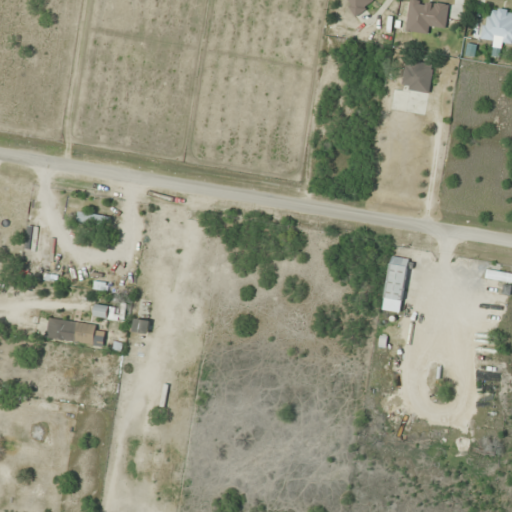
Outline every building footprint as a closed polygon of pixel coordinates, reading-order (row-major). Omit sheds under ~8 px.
[(350,0),(347,8),(365,15),(370,0),(350,0)] [(410,0),(406,30),(433,34),(435,24),(446,25),(449,3),(422,0),(410,0)] [(485,15),(481,37),(511,42),(511,10),(494,7),(493,16),(485,15)] [(401,88),(429,93),(434,63),(406,59),(401,88)] [(111,224),(112,215),(78,212),(77,222),(111,224)] [(401,313),(411,259),(392,255),(383,309),(401,313)] [(511,270),(487,270),(487,279),(511,279),(511,270)] [(95,316),(108,317),(109,305),(96,304),(95,316)] [(103,346),(106,325),(49,317),(46,338),(103,346)] [(148,334),(151,321),(136,317),(133,331),(148,334)]
